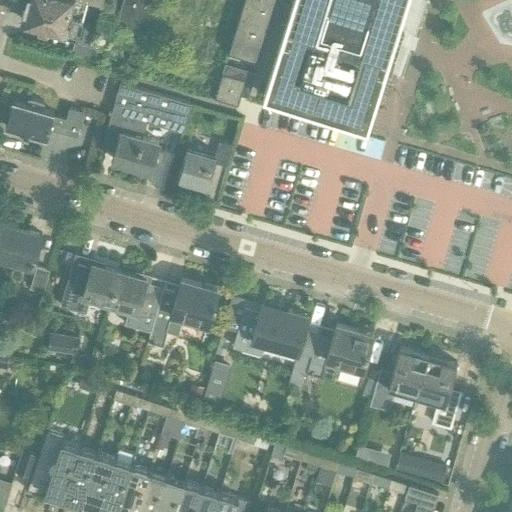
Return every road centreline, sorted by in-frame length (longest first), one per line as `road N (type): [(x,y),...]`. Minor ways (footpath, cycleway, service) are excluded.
road 1 (residential): [(511,323),(0,173)]
road 2 (residential): [(468,511),(511,359)]
